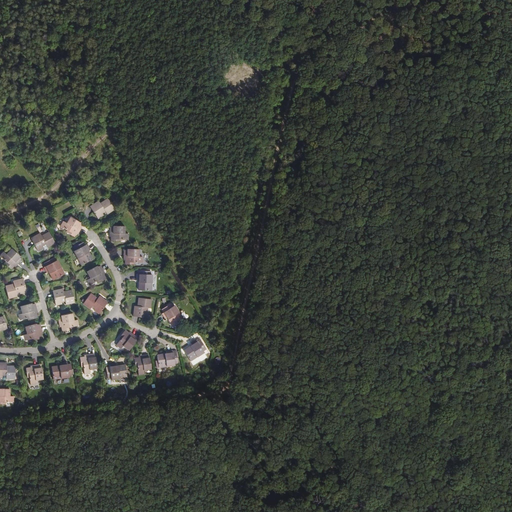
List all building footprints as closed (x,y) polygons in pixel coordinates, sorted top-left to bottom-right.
[(108,198),(102,201),(103,203),(101,204),(100,203),(99,200),(90,206),(98,218),(104,214),(103,212),(106,211),(107,213),(115,209),(108,198)] [(77,229),(80,230),(83,224),(80,222),(81,221),(71,216),(67,222),(63,220),(61,225),(67,229),(66,232),(74,236),(77,232),(76,232),(77,229)] [(124,225),(113,225),(110,227),(109,236),(111,236),(111,241),(122,241),(122,238),(128,238),(128,233),(124,232),(124,225)] [(51,231),(46,234),(46,236),(44,237),(43,235),(42,232),(32,237),(39,250),(45,247),(44,245),(47,244),(49,247),(57,243),(51,231)] [(93,258),(90,251),(88,252),(87,250),(89,249),(90,248),(87,243),(85,244),(84,240),(74,246),(76,249),(74,250),(82,264),(93,258)] [(12,268),(15,265),(14,264),(17,262),(18,263),(22,258),(20,256),(21,255),(12,247),(7,253),(5,251),(1,255),(6,260),(5,262),(12,268)] [(139,256),(139,248),(127,248),(127,251),(124,251),(124,260),(125,260),(125,264),(134,264),(134,262),(142,262),(142,256),(139,256)] [(56,260),(55,257),(45,262),(46,265),(45,266),(48,272),(49,271),(54,280),(66,274),(58,259),(56,260)] [(106,278),(105,274),(104,275),(102,271),(104,270),(101,265),(98,266),(97,265),(87,271),(91,278),(88,279),(91,285),(98,281),(98,283),(106,278)] [(141,282),(139,282),(138,289),(152,290),(152,274),(150,274),(150,270),(139,270),(139,274),(136,273),(136,279),(139,279),(141,279),(141,282)] [(12,285),(12,283),(6,285),(8,297),(17,296),(16,292),(20,291),(20,293),(27,292),(23,278),(13,280),(14,283),(14,284),(12,285)] [(64,292),(64,291),(63,288),(53,290),(56,305),(62,303),(62,301),(66,300),(66,304),(75,302),(73,289),(66,290),(66,292),(64,292)] [(100,296),(98,298),(98,299),(95,298),(96,297),(92,293),(84,303),(91,308),(93,306),(96,308),(94,310),(100,314),(109,302),(100,296)] [(139,305),(137,305),(134,305),(133,315),(148,317),(149,311),(146,310),(147,307),(150,308),(152,298),(139,297),(138,303),(139,303),(139,305)] [(171,302),(162,308),(164,311),(162,313),(166,318),(168,317),(173,325),(184,318),(175,304),(173,305),(171,302)] [(35,310),(37,309),(35,303),(32,304),(32,303),(20,306),(22,313),(19,314),(20,319),(28,317),(29,319),(37,317),(36,313),(35,313),(35,310)] [(63,326),(62,326),(63,330),(72,328),(72,326),(79,324),(78,318),(74,319),(73,312),(61,315),(62,316),(58,317),(60,323),(62,322),(63,326)] [(42,338),(41,333),(40,333),(39,330),(42,329),(40,323),(37,324),(36,322),(25,326),(27,333),(23,334),(25,339),(32,337),(33,340),(42,338)] [(128,333),(128,332),(125,330),(119,337),(121,339),(116,345),(122,348),(124,345),(130,349),(137,340),(136,339),(137,337),(132,333),(131,335),(128,333)] [(194,348),(193,346),(187,350),(192,361),(207,355),(206,353),(209,352),(204,342),(201,343),(200,341),(195,344),(196,345),(196,347),(194,348)] [(167,351),(167,353),(167,355),(165,355),(165,353),(157,354),(159,367),(175,364),(175,363),(178,362),(177,351),(173,352),(172,350),(167,351)] [(85,357),(85,356),(80,357),(82,366),(84,366),(85,373),(91,372),(90,369),(98,368),(96,356),(95,356),(94,353),(88,354),(88,357),(85,357)] [(139,358),(139,357),(134,357),(135,367),(138,366),(139,375),(145,374),(144,370),(152,369),(151,357),(149,357),(149,354),(142,355),(143,357),(139,358)] [(15,366),(8,366),(8,368),(6,367),(6,366),(6,363),(0,362),(0,377),(2,377),(2,375),(6,375),(6,378),(15,379),(15,366)] [(60,367),(60,365),(52,366),(54,379),(70,376),(70,375),(73,374),(72,363),(68,364),(68,362),(62,363),(62,365),(63,367),(60,367)] [(125,363),(118,365),(118,367),(116,367),(115,365),(115,363),(109,364),(109,366),(106,366),(108,378),(111,377),(111,379),(127,376),(125,363)] [(40,364),(33,364),(34,367),(31,367),(31,366),(26,367),(27,376),(30,376),(31,384),(37,383),(36,379),(44,378),(42,367),(40,367),(40,364)] [(0,403),(6,403),(6,401),(13,400),(13,394),(9,394),(9,387),(0,387),(0,403)]
